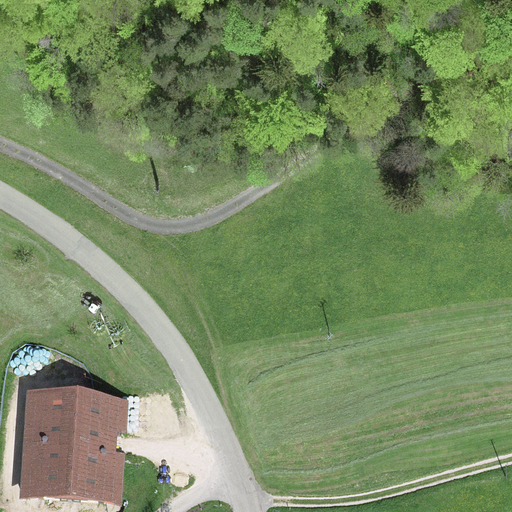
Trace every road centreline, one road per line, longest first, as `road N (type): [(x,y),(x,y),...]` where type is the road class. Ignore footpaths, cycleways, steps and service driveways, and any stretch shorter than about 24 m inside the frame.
road 1 (track): [(0,149),(138,223),(213,220),(361,124),(511,46)]
road 2 (tertiary): [(0,191),(78,241),(162,325),(220,428),(247,511)]
road 3 (track): [(511,465),(366,503),(246,507)]
